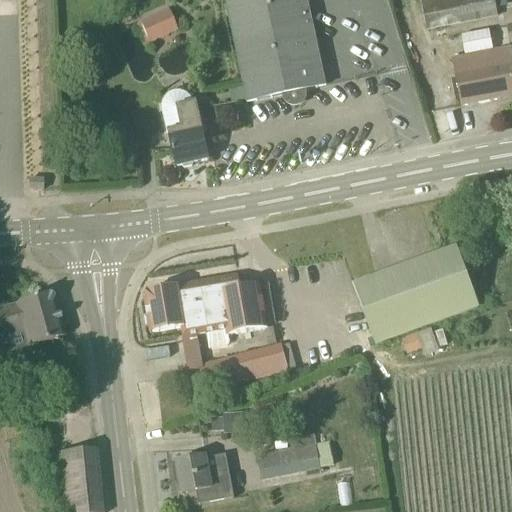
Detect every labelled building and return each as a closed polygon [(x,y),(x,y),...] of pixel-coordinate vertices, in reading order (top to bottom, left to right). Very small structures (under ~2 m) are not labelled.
[(223,0),(247,104),(286,96),(287,101),(290,104),(294,106),(299,105),(302,102),(304,97),(302,92),(326,87),(308,0),(223,0)] [(421,0),(427,31),(499,17),(495,0),(421,0)] [(511,11),(511,0),(501,0),(504,13),(511,11)] [(141,24),(149,43),(175,31),(167,13),(141,24)] [(511,50),(511,49),(452,60),(461,108),(511,98),(511,50)] [(208,161),(202,132),(198,132),(191,109),(178,112),(181,132),(169,134),(177,168),(182,167),(184,170),(192,168),(193,165),(208,161)] [(28,191),(29,192),(42,192),(43,182),(29,181),(28,191)] [(478,310),(463,269),(456,250),(354,287),(377,348),(478,310)] [(148,293),(144,299),(147,317),(143,318),(145,328),(149,328),(150,335),(182,330),(184,340),(203,336),(225,332),(227,339),(267,332),(263,307),(260,287),(247,289),(246,283),(242,281),(238,281),(238,278),(148,293)] [(0,355),(0,356),(28,348),(64,338),(53,300),(47,296),(16,305),(16,306),(0,310),(0,355)] [(280,348),(199,369),(205,393),(273,376),(274,381),(289,377),(280,348)] [(23,377),(30,398),(68,386),(62,365),(23,377)] [(223,421),(211,422),(212,436),(224,435),(223,421)] [(289,441),(290,449),(257,455),(261,481),(321,470),(332,467),(330,459),(319,461),(315,436),(289,441)] [(51,457),(56,511),(102,511),(96,452),(51,457)] [(183,496),(199,493),(201,506),(199,506),(199,507),(233,501),(233,500),(231,500),(225,471),(208,474),(206,459),(177,465),(183,496)]
